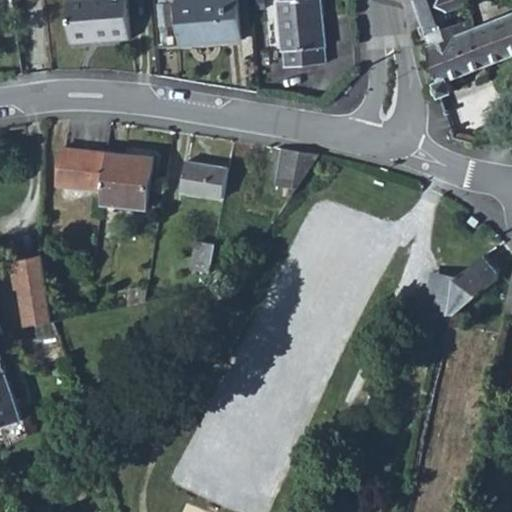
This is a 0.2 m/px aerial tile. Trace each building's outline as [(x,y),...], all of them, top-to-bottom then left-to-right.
[(67,0),(71,38),(98,36),(99,41),(132,38),(128,0),(67,0)] [(174,2),(173,0),(157,0),(158,3),(160,31),(168,30),(167,26),(172,25),(170,2),(174,2)] [(242,39),(238,0),(178,0),(182,44),(242,39)] [(286,50),(287,66),(327,62),(326,46),(322,0),(279,0),(284,50),(286,50)] [(416,0),(428,34),(464,21),(461,13),(459,8),(470,4),(473,4),(483,0),(416,0)] [(464,21),(428,34),(432,44),(428,45),(441,78),(435,81),(441,96),(454,91),(450,79),(511,54),(511,14),(476,27),(477,23),(474,16),(471,8),(461,13),(464,21)] [(469,120),(455,137),(478,143),(487,135),(469,120)] [(60,184),(105,189),(109,152),(65,146),(60,184)] [(292,186),(297,187),(321,153),(284,147),(277,184),(292,186)] [(103,203),(149,208),(155,156),(109,151),(109,152),(105,189),(103,203)] [(183,190),(224,197),(230,167),(188,159),(183,190)] [(37,323),(39,337),(60,332),(55,320),(44,253),(14,260),(19,288),(22,287),(27,325),(37,323)] [(456,277),(450,313),(454,314),(456,314),(460,311),(498,279),(500,270),(488,255),(486,253),(456,277)] [(426,307),(450,313),(456,277),(432,271),(426,307)] [(130,305),(146,301),(148,289),(130,289),(130,305)] [(454,314),(452,324),(463,327),(463,326),(466,313),(460,311),(456,314),(454,314)] [(0,352),(0,424),(23,417),(1,352),(0,352)] [(86,432),(93,447),(101,445),(95,429),(86,432)]
